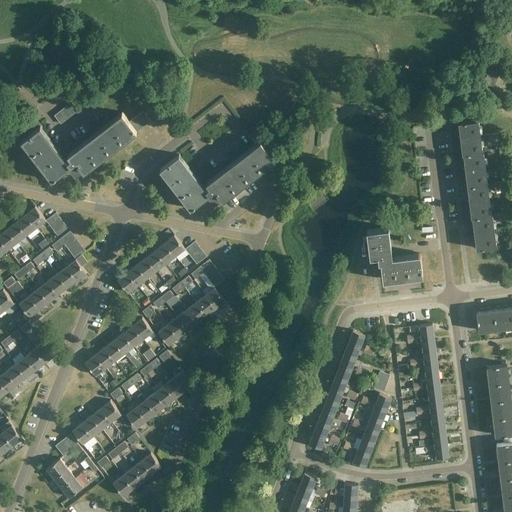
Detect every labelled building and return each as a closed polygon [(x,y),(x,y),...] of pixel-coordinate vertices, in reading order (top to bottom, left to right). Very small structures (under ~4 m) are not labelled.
[(50,54),(61,61),(71,45),(60,38),(50,54)] [(484,82),(493,86),(498,74),(489,70),(484,82)] [(66,105),(73,113),(77,110),(71,102),(66,105)] [(63,108),(69,116),(73,113),(66,105),(63,108)] [(59,111),(65,119),(69,116),(63,108),(59,111)] [(138,114),(146,123),(150,120),(143,110),(138,114)] [(40,126),(21,140),(52,180),(69,167),(74,173),(81,168),(84,172),(137,131),(137,130),(129,120),(122,111),(64,156),(40,126)] [(54,115),(60,123),(65,119),(59,111),(54,115)] [(134,117),(142,127),(146,123),(138,114),(134,117)] [(134,117),(129,120),(137,130),(142,127),(134,117)] [(458,121),(462,153),(463,153),(483,151),(483,150),(478,119),(458,121)] [(179,153),(160,168),(191,208),(208,194),(213,201),(220,196),(223,199),(276,158),(261,139),(203,184),(179,153)] [(463,153),(467,185),(488,182),(483,150),(483,151),(463,153)] [(467,185),(471,217),(472,217),(472,216),(492,214),(488,182),(467,185)] [(35,205),(26,213),(37,227),(46,220),(46,219),(35,205)] [(46,220),(50,225),(60,217),(56,212),(46,219),(46,220)] [(26,213),(16,220),(27,234),(37,227),(26,213)] [(472,217),(476,248),(496,246),(492,213),(492,214),(472,216),(472,217)] [(50,225),(53,229),(64,222),(60,217),(50,225)] [(16,220),(7,227),(17,241),(27,234),(16,220)] [(53,229),(57,235),(68,227),(64,222),(53,229)] [(7,227),(0,232),(0,238),(8,249),(17,241),(7,227)] [(389,227),(367,229),(370,256),(378,255),(379,261),(381,261),(383,279),(423,274),(420,252),(393,256),(389,227)] [(60,238),(64,243),(74,235),(70,230),(60,238)] [(174,234),(165,241),(176,255),(185,248),(174,234)] [(64,243),(64,244),(67,248),(78,240),(74,235),(64,243)] [(56,241),(60,246),(64,244),(64,243),(60,238),(56,241)] [(67,248),(71,253),(81,245),(78,240),(67,248)] [(185,248),(189,253),(199,245),(195,240),(185,248)] [(165,241),(155,249),(166,263),(176,255),(165,241)] [(75,258),(81,253),(85,250),(81,245),(71,253),(75,258)] [(189,253),(193,258),(203,250),(199,245),(189,253)] [(49,246),(45,249),(49,255),(53,252),(49,246)] [(45,258),(49,255),(45,249),(41,253),(45,258)] [(155,249),(146,256),(157,270),(166,263),(155,249)] [(203,250),(193,258),(197,263),(207,255),(203,250)] [(41,253),(37,256),(41,261),(45,258),(41,253)] [(81,253),(75,258),(81,265),(87,261),(81,253)] [(37,256),(33,259),(37,264),(41,261),(37,256)] [(146,256),(136,263),(147,277),(157,270),(146,256)] [(75,258),(66,265),(77,279),(86,272),(75,258)] [(199,266),(203,272),(214,264),(209,258),(199,266)] [(30,261),(26,264),(31,269),(35,266),(30,261)] [(136,263),(127,271),(138,285),(147,277),(136,263)] [(31,269),(26,264),(22,267),(26,273),(31,269)] [(204,272),(207,276),(217,268),(214,264),(203,272),(204,272)] [(66,265),(57,272),(68,287),(77,279),(66,265)] [(199,266),(195,270),(199,275),(204,272),(203,272),(199,266)] [(26,273),(22,267),(18,270),(23,276),(26,273)] [(207,276),(211,281),(221,273),(217,268),(207,276)] [(14,273),(18,279),(23,276),(18,270),(14,273)] [(191,273),(195,278),(199,275),(195,270),(191,273)] [(138,285),(127,271),(117,278),(128,292),(138,285)] [(57,272),(47,280),(58,294),(68,287),(57,272)] [(221,273),(211,281),(215,286),(225,278),(221,273)] [(188,275),(185,278),(189,283),(193,280),(188,275)] [(11,276),(7,279),(11,284),(16,281),(11,276)] [(185,278),(181,281),(185,286),(189,283),(185,278)] [(7,288),(11,284),(7,279),(3,282),(7,288)] [(47,280),(38,287),(49,301),(58,294),(47,280)] [(181,281),(177,284),(181,289),(185,286),(181,281)] [(172,287),(176,293),(181,289),(177,284),(172,287)] [(206,293),(216,307),(226,300),(215,286),(206,293)] [(38,287),(28,295),(39,309),(49,301),(38,287)] [(3,289),(0,291),(0,303),(5,310),(14,303),(3,289)] [(170,289),(166,292),(170,298),(174,295),(170,289)] [(162,296),(166,301),(170,298),(166,292),(162,296)] [(206,293),(196,301),(207,315),(216,307),(206,293)] [(28,295),(19,302),(30,316),(39,309),(28,295)] [(158,299),(162,304),(166,301),(162,296),(158,299)] [(154,302),(158,307),(162,304),(158,299),(154,302)] [(196,301),(187,308),(198,322),(207,315),(196,301)] [(150,304),(146,307),(150,313),(155,310),(150,304)] [(511,305),(476,310),(479,331),(511,326),(511,305)] [(142,311),(146,316),(150,313),(146,307),(142,311)] [(187,308),(177,316),(188,330),(198,322),(187,308)] [(13,318),(18,325),(24,320),(19,313),(13,318)] [(177,316),(168,323),(179,337),(188,330),(177,316)] [(142,317),(133,324),(143,338),(153,331),(142,317)] [(28,321),(24,324),(28,329),(32,326),(28,321)] [(179,337),(168,323),(158,330),(169,344),(179,337)] [(421,337),(434,335),(432,323),(420,324),(421,337)] [(28,329),(24,324),(20,327),(24,332),(28,329)] [(133,324),(123,332),(134,346),(143,338),(133,324)] [(13,332),(17,338),(21,335),(17,329),(13,332)] [(353,330),(348,341),(360,346),(365,334),(353,330)] [(13,332),(9,335),(13,341),(17,338),(13,332)] [(123,332),(114,339),(124,353),(134,346),(123,332)] [(9,335),(5,338),(9,344),(13,341),(9,335)] [(421,337),(416,338),(417,341),(417,343),(422,342),(423,349),(435,347),(434,335),(421,337)] [(1,341),(5,347),(9,344),(5,338),(1,341)] [(114,339),(104,346),(115,360),(124,353),(114,339)] [(43,341),(34,348),(45,362),(54,355),(43,341)] [(348,341),(344,353),(356,357),(360,346),(348,341)] [(104,346),(95,354),(105,368),(115,360),(104,346)] [(424,361),(437,359),(435,347),(423,349),(424,361)] [(34,348),(25,356),(36,370),(45,362),(34,348)] [(167,349),(163,352),(167,357),(172,354),(167,349)] [(159,355),(163,361),(167,357),(163,352),(159,355)] [(344,353),(340,364),(352,369),(356,357),(344,353)] [(105,368),(95,354),(85,361),(96,375),(105,368)] [(25,356),(15,363),(26,377),(36,370),(25,356)] [(152,361),(157,366),(161,363),(156,358),(152,361)] [(424,361),(419,362),(419,364),(420,366),(425,365),(426,373),(438,371),(437,359),(424,361)] [(148,364),(152,369),(157,366),(152,361),(148,364)] [(15,363),(6,370),(17,384),(26,377),(15,363)] [(511,401),(507,363),(487,365),(496,435),(511,432),(511,401)] [(144,367),(148,372),(152,369),(148,364),(144,367)] [(340,364),(335,375),(347,380),(352,369),(340,364)] [(183,369),(173,377),(184,391),(193,383),(183,369)] [(6,370),(0,374),(0,382),(7,392),(17,384),(6,370)] [(378,376),(387,380),(389,374),(380,371),(378,376)] [(422,386),(427,385),(440,383),(438,371),(426,373),(426,380),(421,380),(421,382),(413,383),(413,387),(422,386)] [(133,375),(138,381),(142,377),(138,372),(133,375)] [(129,379),(133,384),(138,381),(133,375),(129,379)] [(335,375),(331,386),(343,391),(347,380),(335,375)] [(376,381),(386,385),(387,380),(378,376),(376,381)] [(173,377),(164,384),(175,398),(184,391),(173,377)] [(129,379),(125,382),(129,387),(133,384),(129,379)] [(376,381),(374,387),(384,391),(386,385),(376,381)] [(427,385),(429,397),(441,395),(440,383),(427,385)] [(164,384),(154,391),(165,405),(175,398),(164,384)] [(331,386),(327,398),(339,402),(343,391),(331,386)] [(119,387),(114,390),(118,395),(121,393),(123,392),(119,387)] [(115,398),(118,395),(114,390),(110,393),(114,399),(115,398)] [(154,391),(145,399),(156,413),(165,405),(154,391)] [(379,393),(375,404),(387,409),(391,397),(379,393)] [(429,397),(430,409),(443,407),(441,395),(429,397)] [(327,398),(322,409),(334,414),(339,402),(327,398)] [(145,399),(135,406),(146,420),(156,413),(145,399)] [(110,400),(100,407),(111,421),(121,414),(110,400)] [(375,404),(370,415),(382,420),(387,409),(375,404)] [(146,420),(135,406),(126,413),(137,427),(146,420)] [(100,407),(91,414),(102,429),(111,421),(100,407)] [(430,409),(432,421),(444,419),(443,407),(430,409)] [(322,409),(318,420),(330,425),(334,414),(322,409)] [(91,414),(81,422),(92,436),(102,429),(91,414)] [(370,415),(366,427),(378,431),(382,420),(370,415)] [(432,421),(433,433),(446,431),(444,419),(432,421)] [(9,420),(0,426),(0,428),(2,431),(13,445),(22,438),(12,424),(9,420)] [(318,420),(314,431),(326,436),(330,425),(318,420)] [(92,436),(81,422),(72,429),(83,443),(92,436)] [(366,427),(362,438),(374,442),(378,431),(366,427)] [(2,431),(0,432),(0,448),(3,453),(13,445),(2,431)] [(326,436),(314,431),(309,443),(321,448),(326,436)] [(433,433),(435,445),(447,443),(446,431),(433,433)] [(135,432),(131,435),(135,440),(139,437),(135,432)] [(65,437),(73,448),(74,446),(78,444),(70,433),(65,437)] [(127,438),(131,443),(135,440),(131,435),(127,438)] [(60,441),(68,451),(73,448),(65,437),(60,441)] [(362,438),(358,449),(370,454),(374,442),(362,438)] [(124,440),(120,443),(124,449),(128,446),(124,440)] [(55,445),(63,455),(68,451),(60,441),(55,445)] [(511,511),(511,441),(497,443),(504,511),(511,511)] [(78,443),(78,444),(74,446),(79,453),(83,450),(78,443)] [(120,443),(116,446),(120,452),(124,449),(120,443)] [(435,445),(430,445),(430,451),(435,450),(436,457),(449,456),(447,443),(435,445)] [(116,446),(112,450),(116,455),(120,452),(116,446)] [(370,454),(358,449),(353,461),(365,465),(370,454)] [(108,453),(112,458),(116,455),(112,450),(108,453)] [(151,452),(141,459),(152,473),(162,466),(151,452)] [(101,458),(106,464),(110,460),(105,455),(101,458)] [(84,459),(89,465),(93,462),(88,456),(84,459)] [(46,468),(53,478),(67,467),(60,457),(46,468)] [(97,461),(102,467),(106,464),(101,458),(97,461)] [(141,459),(132,467),(143,481),(152,473),(141,459)] [(93,462),(89,465),(94,472),(98,469),(93,462)] [(53,478),(61,487),(75,476),(67,467),(53,478)] [(132,467),(122,474),(133,488),(143,481),(132,467)] [(304,472),(300,484),(312,488),(316,477),(304,472)] [(133,488),(122,474),(113,481),(124,495),(133,488)] [(75,476),(61,487),(68,497),(82,486),(75,476)] [(345,483),(344,495),(357,496),(358,484),(345,483)] [(300,484),(295,495),(307,500),(312,488),(300,484)] [(295,495),(291,506),(303,511),(307,500),(295,495)] [(344,495),(343,507),(356,508),(357,496),(344,495)]
